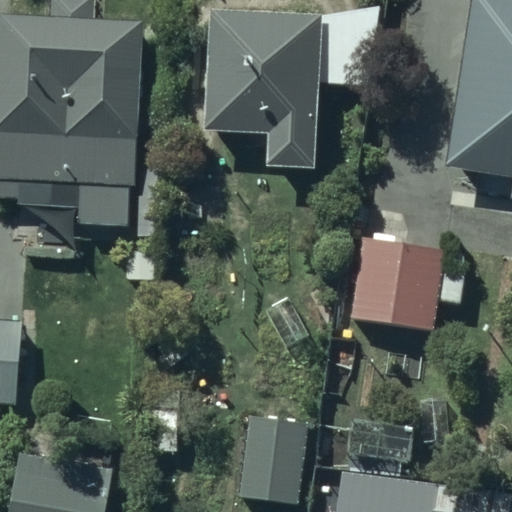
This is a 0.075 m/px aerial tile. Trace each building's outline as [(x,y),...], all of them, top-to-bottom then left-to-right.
[(511,0),(449,0),(452,178),(511,177),(511,0)] [(199,155),(338,150),(333,15),(194,20),(199,155)] [(141,24),(20,26),(23,274),(111,273),(110,217),(144,217),(141,24)] [(444,253),(364,239),(351,315),(432,329),(444,253)] [(25,321),(0,320),(0,403),(21,405),(25,321)] [(308,427),(252,420),(244,495),(299,501),(308,427)] [(111,511),(118,473),(23,457),(13,511),(111,511)] [(511,511),(511,495),(343,474),(337,511),(511,511)]
